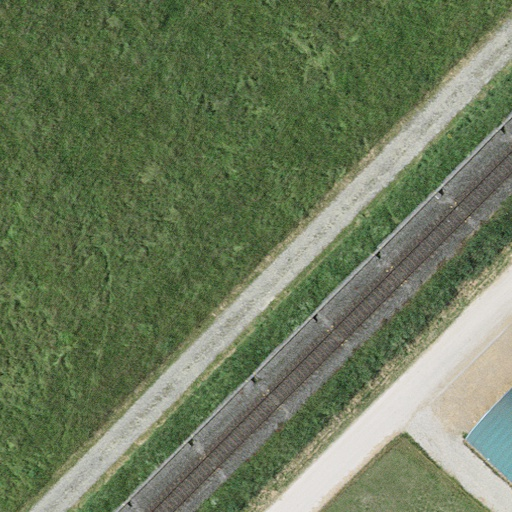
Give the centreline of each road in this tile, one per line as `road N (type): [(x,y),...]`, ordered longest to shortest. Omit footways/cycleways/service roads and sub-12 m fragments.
road 1 (track): [(31,511),(511,30)]
road 2 (track): [(511,284),(285,511)]
